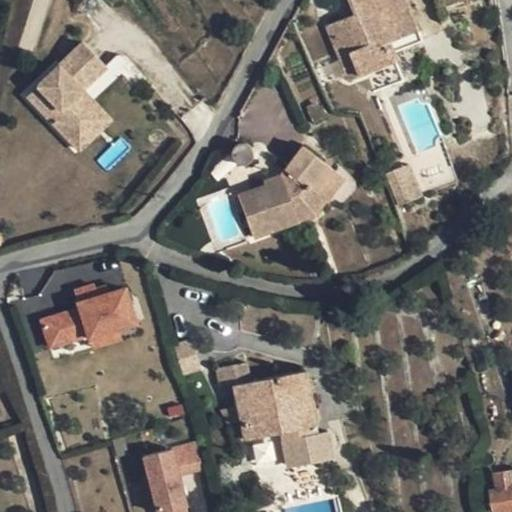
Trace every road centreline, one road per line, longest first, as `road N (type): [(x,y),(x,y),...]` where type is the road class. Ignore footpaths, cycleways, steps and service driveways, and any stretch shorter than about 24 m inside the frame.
road 1 (residential): [(121,232),(168,257),(300,291),(353,285),(437,250),(511,182)]
road 2 (residential): [(121,232),(174,187),(282,0)]
road 3 (residential): [(66,511),(0,308)]
road 4 (residential): [(0,267),(121,232)]
